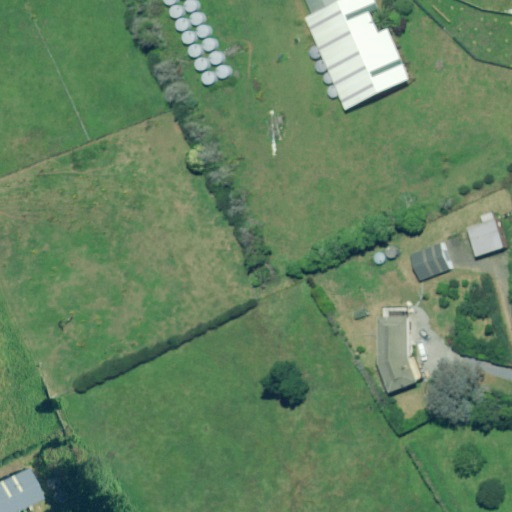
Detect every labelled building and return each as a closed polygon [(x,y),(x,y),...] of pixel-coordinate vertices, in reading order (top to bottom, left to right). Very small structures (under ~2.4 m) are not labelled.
[(347,0),(314,15),(306,19),(347,107),(414,76),(391,27),(382,31),(374,13),(382,9),(378,0),(347,0)] [(307,0),(314,15),(347,0),(307,0)] [(508,248),(496,212),(483,216),(486,224),(472,229),(481,257),(508,248)] [(453,269),(444,243),(413,254),(422,281),(453,269)] [(400,299),(398,286),(388,287),(390,300),(400,299)] [(415,349),(414,317),(386,318),(385,365),(395,393),(423,383),(415,349)] [(45,483),(37,465),(0,482),(0,511),(15,511),(42,500),(36,487),(45,483)]
